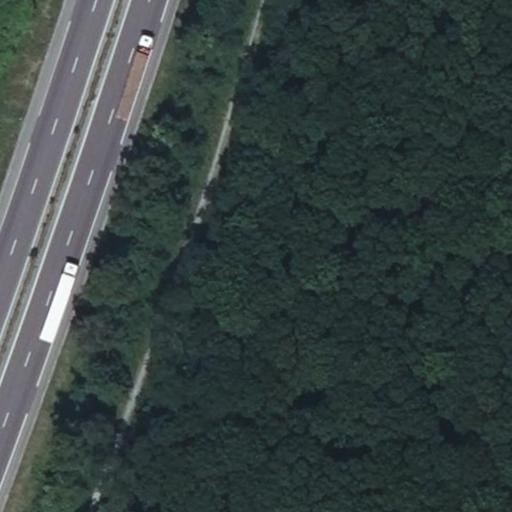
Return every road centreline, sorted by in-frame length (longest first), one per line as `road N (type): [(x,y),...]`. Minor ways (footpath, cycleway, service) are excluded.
road 1 (track): [(94,511),(265,0)]
road 2 (trunk): [(0,433),(146,0)]
road 3 (trunk): [(93,0),(0,282)]
